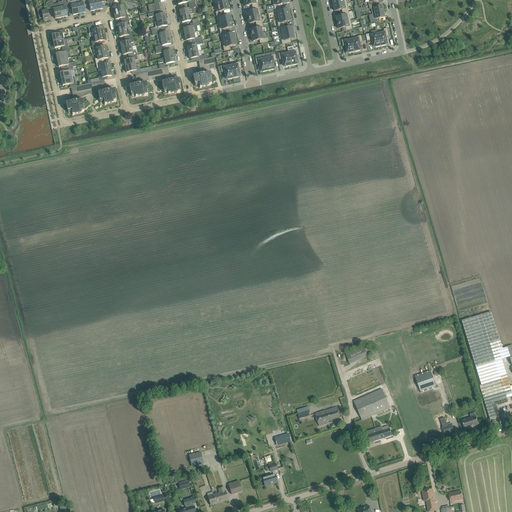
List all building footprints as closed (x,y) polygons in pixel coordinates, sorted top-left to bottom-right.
[(81,0),(80,0),(76,1),(77,4),(79,12),(79,14),(85,13),(85,11),(84,6),(86,5),(85,0),(81,0)] [(85,0),(86,5),(89,5),(91,12),(97,10),(96,9),(95,1),(94,0),(85,0)] [(104,0),(94,0),(95,1),(96,9),(97,10),(103,9),(102,8),(102,4),(101,2),(104,2),(104,0)] [(287,2),(286,0),(274,0),(272,1),(274,9),(281,8),(280,5),(287,4),(287,3),(286,2),(287,2)] [(59,4),(58,4),(61,16),(61,18),(67,17),(67,15),(66,10),(69,9),(67,3),(66,3),(66,2),(62,3),(59,4)] [(72,2),(67,3),(69,9),(71,9),(73,15),(79,14),(79,12),(77,4),(73,5),(72,2)] [(122,2),(121,3),(121,6),(113,8),(114,14),(128,11),(129,11),(129,9),(128,7),(128,6),(127,6),(126,4),(122,2)] [(347,3),(333,6),(334,10),(335,10),(335,11),(335,12),(342,10),(343,13),(349,12),(347,3)] [(55,8),(53,9),(54,14),(55,19),(61,18),(61,16),(58,4),(54,5),(55,8)] [(215,12),(216,16),(223,14),(222,11),(228,10),(227,4),(214,7),(216,7),(217,12),(215,12)] [(377,4),(369,6),(370,9),(371,9),(372,14),(384,12),(383,6),(378,7),(377,4)] [(246,12),(247,14),(246,14),(247,18),(247,17),(248,18),(260,15),(259,8),(259,7),(252,8),(253,11),(246,12)] [(281,8),(274,9),(276,18),(290,15),(289,11),(288,11),(288,10),(281,11),(281,8)] [(43,18),(44,22),(50,20),(49,15),(48,10),(42,12),(41,9),(38,10),(37,9),(39,19),(40,19),(43,18)] [(188,9),(180,11),(179,11),(181,17),(190,15),(188,9)] [(114,14),(115,20),(122,19),(123,21),(129,20),(128,15),(125,16),(124,13),(128,12),(128,11),(114,14)] [(351,21),(349,12),(343,13),(343,16),(336,18),(337,18),(337,19),(336,19),(337,24),(351,21)] [(372,14),(369,15),(370,21),(371,21),(372,24),(380,22),(380,19),(384,18),(385,18),(384,12),(372,14)] [(164,14),(156,16),(155,16),(157,22),(166,20),(165,14),(164,14)] [(223,14),(216,16),(218,25),(231,22),(230,16),(223,17),(223,14)] [(182,23),(191,21),(190,15),(181,17),(182,23)] [(255,23),(256,26),(262,24),(260,15),(248,18),(248,19),(247,19),(248,23),(249,23),(249,24),(255,23)] [(276,18),(278,27),(285,26),(284,23),(291,21),(290,21),(290,20),(291,20),(290,15),(276,18)] [(129,20),(123,21),(123,24),(117,26),(118,32),(128,30),(127,26),(130,25),(129,20)] [(157,22),(158,28),(162,27),(167,26),(166,20),(157,22)] [(353,30),(351,21),(337,24),(338,28),(339,28),(339,29),(346,28),(346,31),(353,30)] [(185,34),(185,35),(184,35),(194,33),(198,32),(197,27),(200,26),(199,22),(193,24),(190,24),(191,27),(184,29),(183,29),(184,34),(185,34)] [(220,33),(226,32),(226,29),(232,28),(232,26),(233,26),(232,23),(231,23),(231,22),(218,25),(220,33)] [(88,25),(89,30),(89,34),(93,33),(93,37),(103,35),(102,29),(95,30),(94,24),(88,25)] [(251,35),(251,36),(263,33),(262,28),(263,28),(262,24),(256,26),(257,29),(250,30),(251,32),(250,32),(251,35)] [(285,26),(278,27),(280,36),(294,33),(293,29),(292,29),(292,28),(292,27),(285,29),(285,26)] [(384,31),(378,32),(381,47),(386,45),(387,44),(386,37),(389,37),(388,34),(388,32),(387,29),(384,29),(384,31)] [(65,30),(59,31),(59,34),(52,36),(53,42),(63,40),(62,34),(65,33),(65,30)] [(118,32),(119,38),(126,36),(127,39),(133,38),(132,33),(128,33),(128,30),(118,32)] [(159,35),(157,35),(158,41),(161,40),(170,38),(168,32),(160,34),(159,34),(159,35)] [(227,35),(226,32),(220,33),(222,42),(235,40),(234,34),(227,35)] [(372,34),(366,35),(368,44),(371,43),(370,41),(373,40),(374,47),(376,47),(376,48),(381,47),(378,32),(378,34),(372,35),(372,34)] [(186,41),(191,40),(195,39),(194,33),(184,35),(186,41)] [(263,33),(251,36),(253,42),(259,40),(260,43),(267,42),(267,38),(264,39),(263,33)] [(295,37),(294,33),(280,36),(282,45),(288,43),(288,40),(294,39),(294,37),(295,37)] [(103,35),(93,37),(94,41),(91,41),(92,46),(98,45),(98,42),(104,41),(103,35)] [(361,36),(352,38),(355,52),(360,51),(360,50),(361,50),(360,43),(363,42),(361,36)] [(133,38),(127,39),(127,42),(120,43),(122,49),(131,47),(131,43),(134,43),(133,38)] [(161,40),(162,46),(171,44),(170,38),(161,40)] [(355,52),(352,38),(342,40),(343,46),(346,46),(348,53),(349,53),(355,52)] [(53,42),(55,49),(62,47),(63,50),(69,49),(67,39),(63,40),(53,42)] [(235,40),(222,42),(224,51),(230,50),(229,47),(236,45),(236,44),(236,40),(235,40)] [(98,45),(92,46),(93,51),(96,50),(97,54),(107,52),(106,46),(99,48),(98,45)] [(192,46),(187,47),(188,53),(197,51),(196,45),(192,46)] [(122,49),(123,55),(130,54),(130,57),(136,55),(135,50),(132,51),(131,47),(122,49)] [(69,49),(63,50),(63,53),(56,55),(57,61),(71,58),(69,49)] [(172,50),(164,52),(163,52),(165,58),(174,56),(172,50)] [(288,52),(291,66),(297,65),(296,64),(297,64),(296,57),(299,56),(298,50),(288,52)] [(190,59),(199,57),(197,51),(188,53),(190,59)] [(107,52),(97,54),(98,58),(95,59),(96,64),(102,63),(101,60),(108,58),(107,52)] [(286,67),(291,66),(288,52),(278,54),(280,60),(283,60),(284,67),(286,66),(286,67)] [(259,58),(255,59),(257,65),(260,65),(261,72),(263,71),(263,72),(268,71),(265,58),(264,54),(258,56),(259,58)] [(136,55),(130,57),(131,59),(124,61),(125,67),(135,65),(134,61),(137,60),(136,55)] [(270,57),(265,58),(268,71),(273,70),(273,69),(274,69),(273,62),(276,61),(275,55),(271,56),(271,57),(270,57)] [(159,64),(164,63),(163,62),(165,61),(166,64),(175,62),(174,56),(165,58),(165,59),(158,60),(159,64)] [(206,87),(207,87),(207,86),(208,86),(209,85),(210,85),(211,85),(211,84),(210,79),(211,79),(210,73),(206,74),(205,73),(214,69),(215,69),(213,57),(198,61),(200,72),(198,72),(198,73),(200,72),(200,74),(199,75),(193,76),(195,86),(196,86),(195,83),(199,83),(200,88),(199,88),(202,88),(201,87),(206,86),(206,87)] [(57,61),(59,67),(66,66),(67,69),(73,68),(72,64),(69,65),(67,59),(71,58),(57,61)] [(230,64),(233,79),(239,77),(238,77),(240,76),(238,69),(241,68),(240,62),(230,64)] [(102,63),(96,64),(97,69),(100,68),(101,72),(111,70),(109,64),(103,65),(102,63)] [(228,80),(233,79),(230,64),(220,66),(222,73),(225,72),(227,79),(228,79),(228,80)] [(125,67),(127,73),(133,71),(134,74),(140,73),(139,68),(136,69),(135,65),(125,67)] [(170,78),(167,67),(169,67),(165,67),(159,69),(151,70),(148,71),(140,73),(134,74),(133,74),(133,75),(135,74),(137,82),(135,82),(135,83),(136,82),(136,84),(135,84),(135,85),(129,86),(132,96),(131,93),(135,93),(136,97),(135,97),(138,97),(138,96),(142,95),(142,96),(143,96),(143,95),(144,95),(144,96),(148,96),(147,96),(146,89),(147,88),(147,89),(146,83),(143,84),(143,81),(151,81),(163,81),(163,83),(162,83),(164,93),(164,90),(167,89),(168,93),(168,94),(170,94),(175,93),(176,92),(176,93),(178,93),(180,92),(178,85),(179,85),(180,86),(180,85),(179,80),(172,81),(172,80),(171,80),(171,78),(172,78),(170,78)] [(73,68),(67,69),(67,72),(60,73),(61,80),(75,77),(73,68)] [(111,70),(101,72),(102,76),(99,77),(100,81),(106,80),(105,77),(112,76),(111,70)] [(61,80),(63,86),(70,85),(71,88),(77,86),(75,77),(61,80)] [(106,88),(104,81),(106,80),(100,81),(92,83),(88,84),(85,85),(77,86),(71,88),(69,88),(71,88),(73,99),(71,99),(71,100),(72,99),(73,101),(72,102),(66,104),(68,113),(69,113),(68,110),(71,110),(73,115),(72,115),(75,115),(74,115),(74,114),(79,113),(79,114),(79,113),(80,113),(82,113),(84,112),(84,111),(84,112),(83,106),(84,106),(83,100),(79,101),(78,100),(93,93),(98,91),(99,93),(98,93),(100,103),(101,103),(100,100),(104,99),(105,105),(104,105),(105,105),(107,105),(107,104),(106,104),(111,103),(111,104),(112,103),(114,102),(116,102),(116,101),(115,95),(116,95),(115,90),(109,91),(108,90),(107,90),(107,88),(108,88),(106,88)] [(499,350),(503,349),(491,312),(462,321),(482,385),(501,380),(504,391),(511,389),(499,350)] [(350,365),(368,357),(372,355),(369,348),(365,350),(363,345),(345,353),(350,365)] [(431,371),(415,376),(421,393),(433,388),(436,387),(431,371)] [(382,389),(354,401),(362,420),(383,411),(390,408),(382,389)] [(340,418),(339,413),(337,407),(315,414),(318,422),(319,426),(328,424),(327,422),(340,418)] [(462,421),(465,429),(479,425),(476,416),(462,421)] [(445,418),(440,420),(442,427),(444,435),(454,432),(451,424),(447,425),(445,418)] [(369,436),(364,438),(366,444),(392,436),(391,433),(390,429),(389,429),(383,431),(382,427),(382,426),(367,430),(369,436)] [(277,446),(291,442),(289,433),(274,438),(277,446)] [(203,464),(201,452),(189,455),(192,467),(203,464)] [(262,478),(265,487),(277,483),(274,475),(262,478)] [(239,481),(229,484),(232,494),(242,491),(239,481)] [(213,495),(208,497),(211,505),(216,503),(216,502),(222,500),(222,501),(228,499),(226,495),(225,491),(224,488),(219,489),(220,493),(213,495)] [(433,489),(424,491),(422,491),(424,502),(426,502),(428,511),(431,511),(437,511),(433,489)] [(450,502),(463,500),(462,491),(449,494),(450,502)] [(179,511),(195,511),(194,507),(193,504),(195,503),(194,498),(183,501),(185,506),(186,509),(179,511)]
